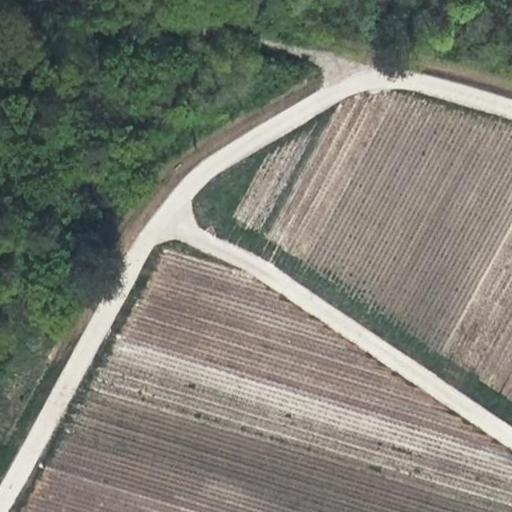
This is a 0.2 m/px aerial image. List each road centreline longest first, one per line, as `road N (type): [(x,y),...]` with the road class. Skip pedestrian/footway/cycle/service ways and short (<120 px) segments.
road 1 (unclassified): [(0,499),(78,359),(199,174),(342,84),(396,70),(511,104)]
road 2 (track): [(166,216),(274,274),(511,433)]
